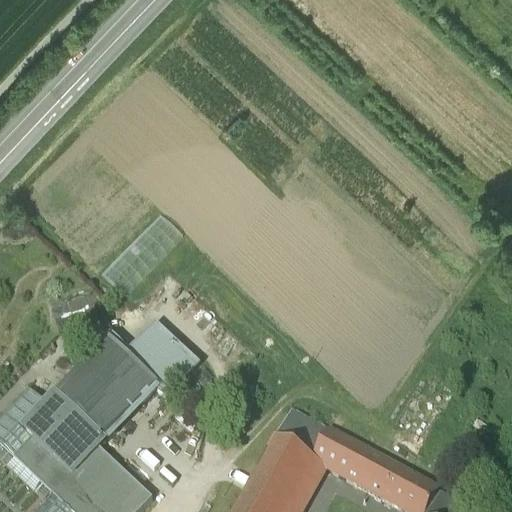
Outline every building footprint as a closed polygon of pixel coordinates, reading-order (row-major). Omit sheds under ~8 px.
[(129,365),(109,346),(48,411),(30,394),(0,426),(0,466),(44,508),(40,511),(53,511),(58,506),(64,511),(145,511),(153,505),(99,454),(156,392),(166,402),(191,376),(152,340),(129,365)] [(290,414),(274,443),(314,464),(328,434),(290,414)] [(429,511),(438,495),(328,434),(314,464),(402,511),(429,511)] [(287,511),(314,464),(274,443),(236,511),(287,511)] [(466,511),(467,511),(438,495),(429,511),(466,511)]
